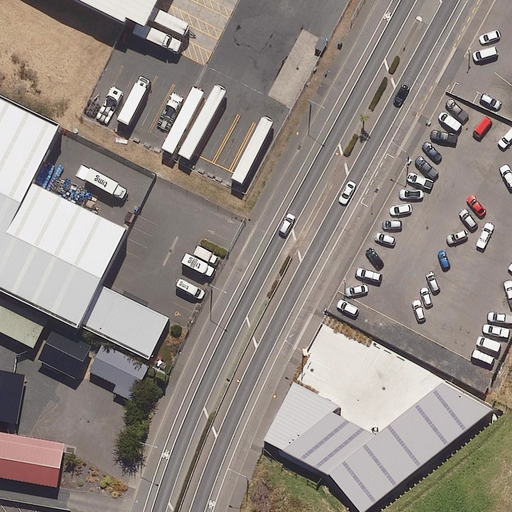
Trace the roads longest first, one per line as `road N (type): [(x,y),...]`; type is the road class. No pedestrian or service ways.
road 1 (secondary): [(451,0),(295,285),(198,511)]
road 2 (secondary): [(158,511),(242,310),(409,0)]
